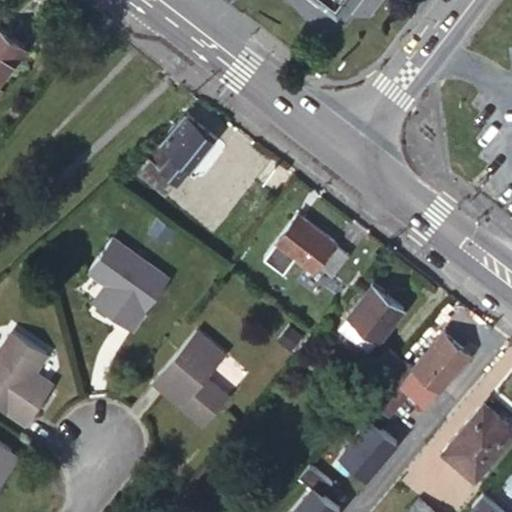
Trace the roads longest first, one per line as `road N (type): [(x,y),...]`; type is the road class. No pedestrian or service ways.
road 1 (primary): [(350,147),(161,0)]
road 2 (primary): [(511,275),(350,147)]
road 3 (unclassified): [(350,147),(465,0)]
